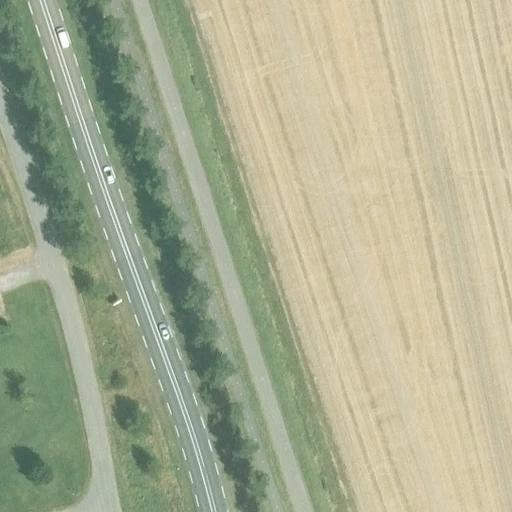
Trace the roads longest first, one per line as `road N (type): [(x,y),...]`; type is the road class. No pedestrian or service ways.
road 1 (secondary): [(212,511),(41,0)]
road 2 (unclassified): [(136,0),(304,511)]
road 3 (unclassified): [(110,511),(60,286),(0,101)]
